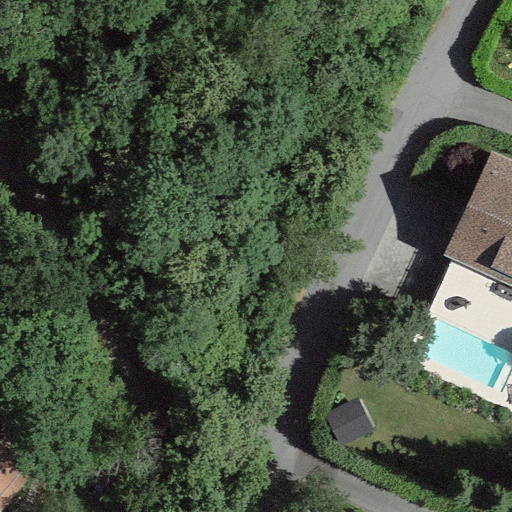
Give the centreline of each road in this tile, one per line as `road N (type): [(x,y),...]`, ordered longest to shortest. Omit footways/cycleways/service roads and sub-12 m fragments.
road 1 (residential): [(439,72),(278,464)]
road 2 (residential): [(392,511),(278,464)]
